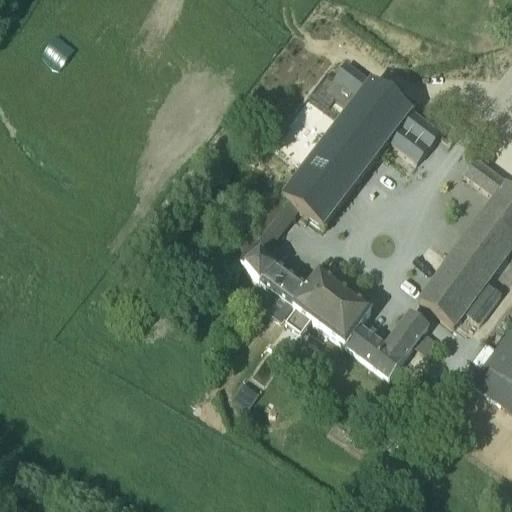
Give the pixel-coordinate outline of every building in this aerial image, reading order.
[(369,88),(346,70),(313,113),(336,131),(369,88)] [(410,117),(370,87),(369,88),(336,131),(281,203),(295,214),(321,234),(387,147),(388,146),(410,117)] [(410,117),(388,146),(416,167),(438,138),(410,117)] [(511,252),(511,192),(475,165),(463,181),(493,203),(418,307),(452,334),(511,252)] [(281,203),(234,265),(243,274),(258,260),(295,214),(281,203)] [(370,319),(318,280),(306,295),(276,271),(274,275),(258,260),(243,274),(258,290),(294,318),(284,332),(299,344),(310,329),(388,387),(428,334),(409,320),(384,354),(359,335),(370,319)] [(511,335),(471,391),(511,421),(511,335)]
